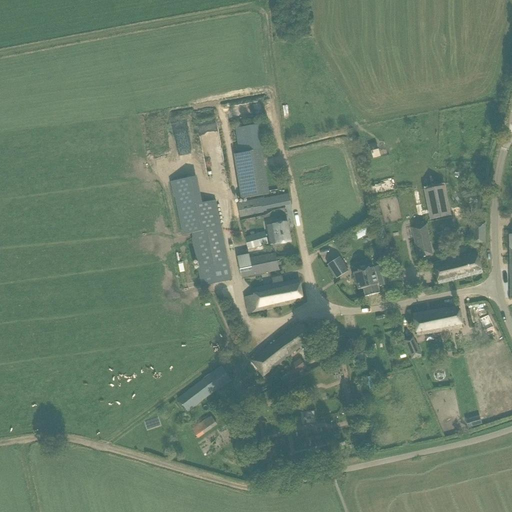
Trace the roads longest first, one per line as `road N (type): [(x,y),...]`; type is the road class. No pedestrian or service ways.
road 1 (track): [(0,56),(256,10),(315,316)]
road 2 (track): [(259,487),(57,440),(0,445)]
road 3 (unclassified): [(259,487),(511,431)]
road 4 (unclassified): [(315,316),(498,290)]
road 5 (unclassified): [(498,290),(494,225),(509,131)]
